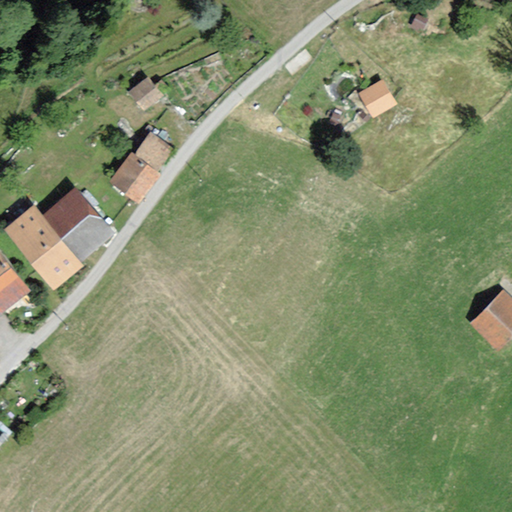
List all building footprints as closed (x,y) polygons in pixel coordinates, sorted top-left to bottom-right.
[(143,103),(165,89),(154,71),(132,85),(143,103)] [(391,73),(363,83),(374,111),(401,100),(391,73)] [(162,176),(136,156),(118,180),(143,200),(162,176)] [(79,188),(46,216),(84,260),(117,232),(79,188)] [(57,285),(84,260),(34,206),(6,231),(57,285)] [(0,252),(0,317),(3,321),(34,297),(0,252)] [(511,340),(511,296),(507,292),(475,324),(503,351),(511,340)]
